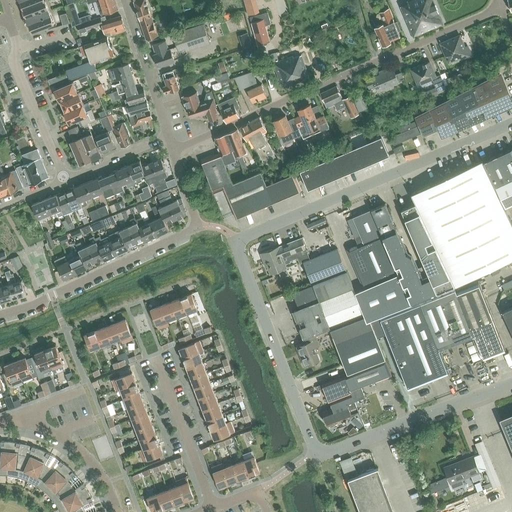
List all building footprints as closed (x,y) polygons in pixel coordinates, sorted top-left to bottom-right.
[(19,0),(23,9),(45,0),(19,0)] [(23,9),(27,20),(50,11),(45,0),(23,9)] [(86,0),(88,5),(96,2),(101,16),(118,10),(114,0),(86,0)] [(133,0),(146,39),(158,36),(145,0),(133,0)] [(408,3),(401,6),(414,37),(443,24),(432,0),(408,0),(407,1),(408,3)] [(377,31),(372,33),(374,40),(379,38),(382,45),(391,42),(390,40),(400,36),(398,32),(401,31),(397,21),(394,23),(390,13),(388,8),(379,12),(384,24),(375,27),(377,31)] [(50,11),(27,20),(32,32),(54,24),(50,11)] [(261,14),(250,17),(251,22),(258,45),(260,44),(261,45),(266,44),(268,42),(269,41),(265,26),(271,24),(267,12),(261,14)] [(60,15),(63,25),(69,23),(66,13),(60,15)] [(106,37),(107,37),(125,31),(121,16),(107,21),(105,16),(90,21),(81,24),(80,23),(77,24),(80,32),(102,25),(106,37)] [(79,19),(80,23),(81,24),(90,21),(88,16),(79,19)] [(203,23),(172,34),(172,35),(176,44),(178,51),(185,49),(186,51),(210,43),(203,23)] [(166,40),(153,44),(156,53),(154,54),(156,60),(158,66),(175,61),(172,53),(178,51),(176,44),(172,35),(171,35),(175,47),(171,48),(169,49),(166,40)] [(90,60),(66,70),(70,79),(88,73),(96,69),(94,62),(113,55),(107,37),(106,37),(100,39),(84,45),(87,53),(90,60)] [(461,60),(471,56),(467,46),(463,48),(459,37),(441,44),(448,62),(460,57),(461,60)] [(273,63),(279,80),(282,88),(309,78),(301,55),(294,58),(294,56),(273,63)] [(224,62),(218,64),(222,73),(227,71),(224,62)] [(417,85),(432,79),(437,91),(445,87),(440,74),(435,76),(429,62),(411,70),(417,85)] [(128,63),(116,67),(120,79),(124,77),(125,80),(125,81),(116,83),(119,90),(120,95),(127,93),(128,92),(136,90),(133,80),(128,63)] [(367,80),(366,81),(370,88),(376,86),(378,91),(385,88),(398,82),(398,83),(399,82),(398,81),(400,80),(404,79),(401,72),(395,75),(393,69),(392,70),(387,72),(386,69),(382,71),(383,74),(380,75),(367,80)] [(163,87),(165,94),(179,89),(173,71),(162,75),(166,86),(163,87)] [(234,77),(236,80),(239,89),(252,84),(253,84),(254,87),(247,90),(253,101),(267,95),(261,84),(258,85),(257,82),(253,73),(252,71),(234,77)] [(227,72),(216,76),(218,81),(229,77),(227,72)] [(66,73),(48,79),(50,86),(68,79),(66,73)] [(432,108),(417,117),(424,133),(440,126),(443,133),(511,102),(511,101),(500,73),(432,108)] [(458,74),(446,79),(448,84),(460,80),(458,74)] [(54,89),(59,100),(59,101),(60,101),(62,105),(60,106),(63,111),(64,110),(64,111),(64,112),(69,124),(80,119),(83,125),(95,119),(91,109),(86,111),(83,104),(84,104),(78,92),(73,81),(54,89)] [(220,82),(212,85),(214,91),(222,88),(220,82)] [(95,86),(100,97),(106,95),(101,83),(95,86)] [(338,110),(346,106),(345,106),(342,99),(336,86),(320,94),(326,108),(334,105),(337,110),(338,110)] [(128,98),(125,99),(127,105),(146,99),(143,89),(143,88),(136,90),(128,92),(127,93),(128,98)] [(199,116),(204,114),(201,104),(196,91),(182,96),(186,109),(188,108),(191,117),(199,114),(199,116)] [(201,104),(204,114),(206,114),(209,120),(218,117),(215,107),(216,107),(210,91),(206,92),(204,100),(204,102),(201,104)] [(350,95),(342,99),(345,106),(346,106),(351,118),(359,114),(350,95)] [(354,99),(360,111),(367,108),(362,95),(354,99)] [(218,103),(221,109),(226,121),(228,122),(240,117),(236,109),(240,107),(235,96),(218,103)] [(146,99),(127,105),(128,110),(130,115),(129,115),(132,125),(134,125),(139,123),(140,125),(146,122),(146,120),(147,120),(149,126),(154,124),(152,118),(148,104),(146,99)] [(298,126),(297,126),(303,139),(304,138),(301,133),(307,130),(304,124),(309,122),(313,130),(314,133),(320,130),(327,127),(322,117),(316,119),(309,105),(298,110),(300,115),(294,118),(298,126)] [(285,133),(288,140),(290,144),(303,139),(297,126),(296,127),(291,130),(285,115),(273,121),(280,136),(285,133)] [(102,134),(95,137),(101,152),(114,146),(108,131),(113,129),(112,128),(107,116),(100,119),(104,129),(101,130),(102,134)] [(260,117),(249,123),(268,156),(273,154),(262,133),(267,131),(260,117)] [(402,132),(390,137),(394,145),(400,142),(421,133),(418,125),(415,120),(400,127),(402,132)] [(124,123),(112,128),(113,129),(121,148),(130,144),(127,137),(129,136),(124,123)] [(268,156),(249,123),(240,127),(247,141),(252,139),(262,159),(268,156)] [(78,126),(68,130),(70,136),(80,132),(78,126)] [(237,129),(226,134),(234,154),(236,153),(238,158),(243,169),(247,168),(242,157),(243,157),(241,154),(246,152),(244,145),(237,129)] [(88,135),(82,137),(85,143),(92,159),(92,160),(101,156),(91,131),(87,133),(88,135)] [(234,154),(226,134),(215,138),(220,152),(201,160),(213,192),(223,189),(236,218),(237,217),(302,190),(295,173),(267,185),(261,172),(233,183),(226,166),(228,165),(227,163),(238,158),(236,153),(234,154)] [(381,136),(300,171),(308,189),(389,155),(381,136)] [(82,137),(73,141),(69,143),(73,151),(69,153),(71,157),(75,156),(78,165),(92,159),(85,143),(82,137)] [(305,142),(297,145),(300,152),(308,148),(305,142)] [(511,148),(483,162),(505,207),(511,203),(511,148)] [(16,166),(25,186),(25,187),(47,178),(40,159),(41,158),(37,150),(22,156),(25,164),(22,165),(22,164),(16,166)] [(162,183),(160,178),(167,176),(162,162),(164,162),(162,158),(151,163),(158,179),(158,180),(162,190),(172,186),(170,180),(162,183)] [(482,160),(411,194),(415,203),(437,251),(510,217),(482,160)] [(139,161),(127,166),(133,180),(145,175),(141,165),(139,161)] [(144,163),(141,165),(145,175),(148,183),(153,181),(155,187),(157,192),(162,190),(158,180),(158,179),(151,163),(145,165),(144,163)] [(127,166),(123,168),(115,171),(121,184),(126,183),(127,186),(135,183),(133,180),(127,166)] [(0,187),(3,196),(18,190),(18,189),(23,187),(16,171),(5,175),(3,170),(0,171),(0,187)] [(113,174),(107,176),(114,193),(119,191),(122,196),(125,194),(121,184),(115,171),(112,172),(113,174)] [(101,177),(98,178),(104,192),(103,192),(105,197),(114,193),(107,176),(102,178),(101,177)] [(98,178),(86,183),(91,197),(103,192),(104,192),(98,178)] [(86,183),(74,188),(79,202),(80,202),(82,206),(87,204),(85,199),(91,197),(86,183)] [(144,192),(139,193),(141,200),(150,197),(149,196),(152,195),(148,185),(142,187),(144,192)] [(66,193),(73,210),(77,208),(80,217),(81,217),(84,224),(88,222),(86,216),(86,215),(82,206),(80,202),(79,202),(74,188),(70,189),(71,191),(66,193)] [(169,190),(162,193),(167,204),(168,204),(174,201),(169,190)] [(64,214),(66,219),(69,229),(74,227),(68,212),(73,210),(66,193),(60,195),(59,194),(56,195),(62,209),(61,209),(56,211),(58,216),(64,214)] [(162,206),(159,208),(158,209),(162,217),(166,225),(175,220),(167,204),(162,193),(157,194),(159,200),(162,206)] [(49,214),(56,211),(61,209),(62,209),(56,195),(43,200),(49,214)] [(167,204),(175,220),(185,216),(187,215),(186,212),(184,205),(181,198),(174,201),(168,204),(167,204)] [(37,219),(49,214),(43,200),(32,205),(37,219)] [(136,205),(139,212),(145,210),(142,203),(136,205)] [(385,203),(371,209),(381,234),(398,273),(411,303),(420,299),(436,292),(424,264),(416,268),(411,255),(406,252),(405,250),(385,203)] [(415,203),(401,209),(424,264),(436,292),(454,285),(437,251),(415,203)] [(105,205),(97,209),(100,217),(109,213),(105,205)] [(157,219),(151,222),(157,235),(164,232),(168,230),(166,225),(162,217),(158,209),(156,205),(152,207),(158,219),(157,219)] [(100,217),(97,209),(89,212),(92,220),(100,217)] [(358,244),(346,249),(363,288),(355,292),(364,315),(366,321),(371,320),(380,316),(411,303),(398,273),(381,234),(371,209),(352,217),(360,235),(355,238),(358,244)] [(112,214),(101,220),(104,227),(112,223),(112,224),(116,222),(112,214)] [(141,216),(135,219),(136,223),(139,228),(144,239),(145,241),(153,237),(157,235),(151,222),(145,225),(141,216)] [(306,224),(308,229),(326,222),(323,217),(306,224)] [(511,259),(511,222),(510,217),(437,251),(454,285),(454,286),(511,259)] [(132,225),(128,227),(136,243),(141,241),(144,239),(139,228),(136,223),(135,219),(134,218),(130,220),(132,225)] [(104,227),(101,220),(91,224),(94,231),(104,227)] [(84,234),(91,231),(89,225),(82,228),(84,234)] [(128,227),(119,231),(121,236),(127,247),(136,243),(128,227)] [(71,232),(70,232),(73,238),(82,233),(80,228),(71,232)] [(119,231),(102,239),(104,244),(110,241),(116,254),(127,249),(127,247),(121,236),(119,231)] [(97,233),(94,235),(95,238),(94,238),(98,247),(104,260),(108,258),(116,254),(110,241),(104,244),(102,239),(100,236),(98,236),(97,233)] [(66,234),(59,237),(61,243),(68,240),(66,234)] [(91,245),(87,247),(94,263),(100,260),(101,262),(104,260),(98,247),(94,238),(93,236),(88,238),(91,245)] [(303,261),(312,284),(346,271),(338,248),(309,259),(305,248),(301,237),(279,246),(261,253),(266,266),(268,265),(271,273),(286,267),(282,258),(300,252),(303,261)] [(80,255),(80,256),(86,268),(90,267),(89,265),(94,263),(87,247),(83,248),(80,241),(75,244),(80,255)] [(18,256),(11,258),(16,269),(22,266),(18,256)] [(80,256),(68,261),(75,274),(86,268),(80,256)] [(75,274),(68,261),(67,257),(55,262),(63,279),(75,274)] [(5,271),(9,284),(14,299),(26,295),(22,280),(15,282),(13,274),(12,275),(12,274),(11,274),(10,270),(5,271)] [(305,338),(315,334),(331,328),(364,315),(355,292),(347,271),(313,284),(319,299),(294,309),(292,310),(303,338),(305,337),(305,338)] [(1,281),(0,281),(0,299),(0,301),(1,302),(14,299),(9,284),(2,286),(1,281)] [(478,281),(456,290),(455,290),(473,335),(474,335),(484,359),(505,350),(478,281)] [(436,292),(420,299),(439,349),(473,335),(455,290),(456,290),(454,285),(436,292)] [(191,293),(181,297),(186,313),(197,309),(191,293)] [(181,297),(171,301),(177,317),(186,313),(181,297)] [(420,299),(411,303),(380,316),(371,320),(377,336),(386,332),(406,383),(408,386),(447,370),(439,349),(420,299)] [(171,301),(161,305),(167,320),(177,317),(171,301)] [(167,320),(161,305),(150,309),(158,329),(169,325),(167,320)] [(511,306),(502,311),(511,331),(511,306)] [(364,315),(331,328),(347,372),(385,357),(371,320),(366,321),(364,315)] [(114,323),(120,338),(122,343),(133,339),(125,319),(114,323)] [(114,323),(105,327),(111,342),(120,338),(114,323)] [(105,327),(95,330),(101,346),(111,342),(105,327)] [(101,346),(95,330),(84,335),(90,350),(101,346)] [(320,346),(315,334),(305,338),(307,342),(297,346),(305,365),(320,360),(315,348),(320,346)] [(183,359),(199,353),(203,351),(199,340),(179,348),(183,359)] [(45,350),(51,365),(52,369),(63,365),(56,346),(45,350)] [(41,369),(51,365),(45,350),(35,354),(41,369)] [(183,359),(187,368),(202,362),(199,353),(183,359)] [(25,357),(15,361),(22,381),(33,377),(25,357)] [(385,360),(344,375),(354,401),(365,397),(361,387),(391,374),(385,360)] [(22,381),(15,361),(4,365),(7,372),(9,377),(12,385),(22,381)] [(187,368),(191,378),(206,373),(202,362),(187,368)] [(71,372),(65,374),(70,386),(76,383),(71,372)] [(116,390),(121,389),(136,383),(132,372),(112,379),(116,390)] [(191,378),(195,389),(210,383),(206,373),(191,378)] [(330,402),(332,408),(322,412),(328,426),(334,423),(336,428),(347,424),(345,422),(347,421),(346,419),(352,417),(349,409),(356,407),(354,401),(344,375),(322,384),(328,399),(330,402)] [(41,383),(43,390),(45,395),(51,393),(47,381),(41,383)] [(121,389),(124,398),(140,392),(136,383),(121,389)] [(195,389),(199,399),(214,393),(210,383),(195,389)] [(124,398),(128,408),(144,402),(140,392),(124,398)] [(199,399),(203,409),(218,403),(214,393),(199,399)] [(15,407),(13,402),(11,395),(5,397),(9,409),(15,407)] [(128,408),(132,418),(147,413),(144,402),(128,408)] [(203,409),(206,419),(222,413),(218,403),(203,409)] [(132,418),(136,429),(151,423),(147,413),(132,418)] [(206,419),(210,428),(226,422),(222,413),(206,419)] [(226,422),(210,428),(214,439),(234,432),(230,421),(226,422)] [(136,429),(140,439),(155,433),(151,423),(136,429)] [(140,439),(144,448),(159,442),(155,433),(140,439)] [(0,474),(7,475),(11,441),(5,441),(1,441),(1,445),(1,452),(0,451),(0,474)] [(7,475),(18,477),(24,455),(18,454),(20,447),(21,443),(16,442),(11,441),(7,475)] [(159,442),(144,448),(139,450),(143,461),(159,455),(163,453),(159,442)] [(18,477),(28,480),(41,449),(36,448),(36,447),(32,446),(31,450),(29,456),(24,455),(18,477)] [(28,480),(37,485),(50,466),(45,464),(48,457),(48,458),(50,454),(47,452),(41,449),(28,480)] [(254,456),(243,460),(249,476),(260,472),(256,462),(254,456)] [(472,456),(444,466),(447,475),(451,484),(462,480),(471,477),(473,482),(481,479),(479,473),(472,456)] [(37,485),(46,492),(68,467),(64,463),(60,460),(58,464),(54,469),(50,466),(37,485)] [(243,460),(234,464),(239,480),(249,476),(243,460)] [(230,483),(224,468),(222,463),(211,468),(219,487),(230,483)] [(234,464),(224,468),(230,483),(239,480),(234,464)] [(46,492),(53,500),(71,485),(67,481),(72,477),(75,474),(72,471),(68,467),(46,492)] [(348,478),(354,493),(382,482),(377,469),(379,468),(379,467),(348,478)] [(175,481),(177,486),(183,501),(194,497),(186,477),(175,481)] [(445,477),(428,484),(431,491),(434,490),(448,485),(445,477)] [(354,493),(359,507),(388,496),(382,482),(354,493)] [(479,482),(474,484),(476,490),(477,492),(482,490),(479,482)] [(53,500),(59,509),(88,492),(85,487),(83,483),(79,486),(74,490),(71,485),(53,500)] [(177,486),(167,490),(173,505),(183,501),(177,486)] [(167,490),(158,493),(164,509),(173,505),(167,490)] [(433,509),(439,507),(434,490),(431,491),(427,493),(433,509)] [(59,509),(61,511),(80,511),(85,510),(83,505),(89,502),(93,501),(91,497),(88,492),(59,509)] [(154,511),(164,509),(158,493),(147,497),(152,511),(154,511)] [(388,496),(359,507),(361,511),(388,511),(393,510),(388,496)]
